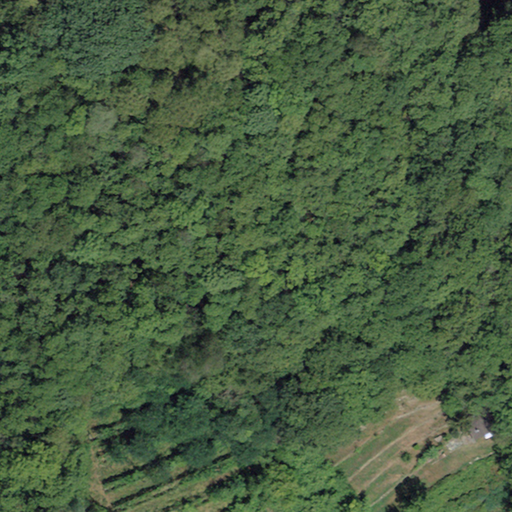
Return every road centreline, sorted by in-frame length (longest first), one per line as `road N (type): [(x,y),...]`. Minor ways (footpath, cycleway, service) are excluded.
road 1 (track): [(511,255),(488,0)]
road 2 (track): [(377,0),(315,104),(258,130)]
